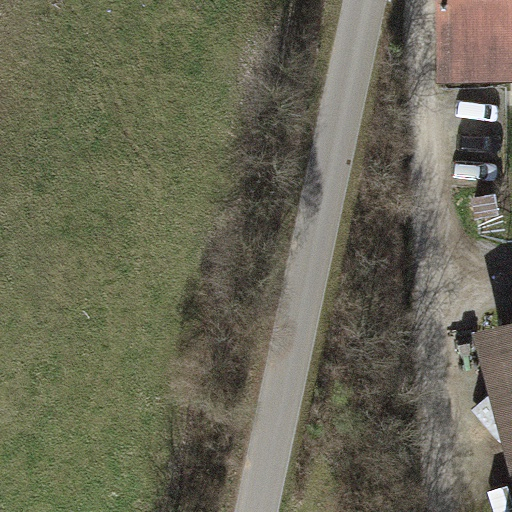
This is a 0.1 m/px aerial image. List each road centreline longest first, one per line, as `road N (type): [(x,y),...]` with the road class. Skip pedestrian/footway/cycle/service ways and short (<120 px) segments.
road 1 (unclassified): [(254,511),(361,0)]
road 2 (track): [(445,511),(418,0)]
